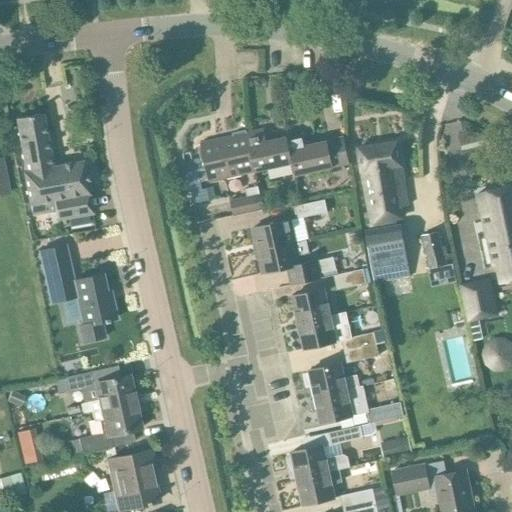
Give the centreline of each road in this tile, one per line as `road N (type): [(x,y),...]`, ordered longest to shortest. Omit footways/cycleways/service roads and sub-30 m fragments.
road 1 (tertiary): [(511,106),(375,52),(273,33),(206,27),(102,37)]
road 2 (residential): [(175,380),(102,37)]
road 3 (residential): [(274,511),(242,367)]
road 4 (residential): [(242,367),(210,226)]
road 5 (residential): [(203,511),(175,380)]
